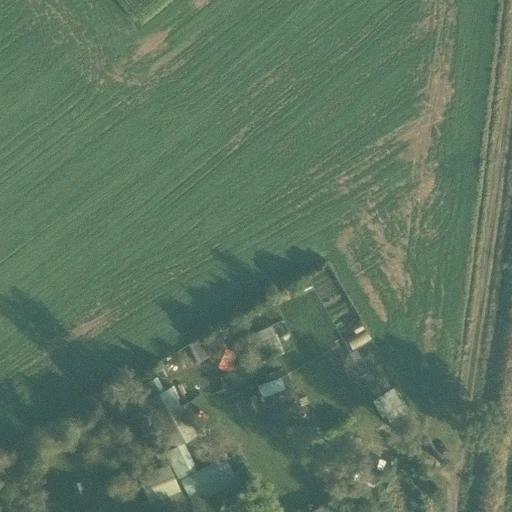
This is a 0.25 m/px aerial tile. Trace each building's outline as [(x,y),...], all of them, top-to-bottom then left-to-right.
[(258,362),(283,352),(272,325),(248,334),(258,362)] [(221,338),(204,340),(206,352),(222,350),(221,338)] [(287,375),(257,388),(264,405),(260,407),(266,423),(301,410),(297,401),(295,394),(291,385),(287,375)] [(171,388),(146,401),(172,449),(184,442),(197,435),(171,388)] [(172,449),(163,454),(177,481),(199,469),(184,442),(172,449)] [(168,464),(137,477),(149,504),(174,493),(180,491),(168,464)]
